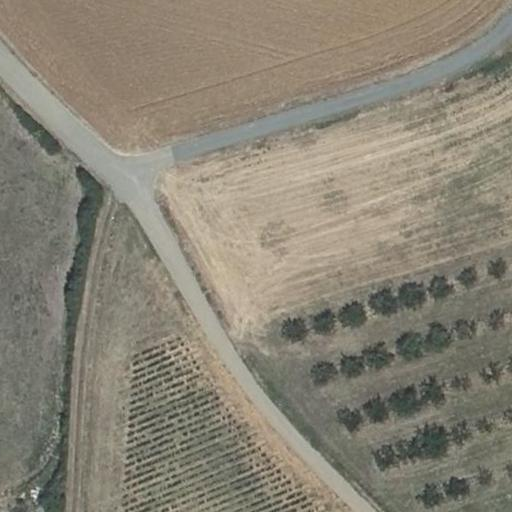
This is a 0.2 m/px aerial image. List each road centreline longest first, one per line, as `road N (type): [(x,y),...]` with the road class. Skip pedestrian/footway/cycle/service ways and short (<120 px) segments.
road 1 (unclassified): [(511,18),(475,53),(384,91),(123,173)]
road 2 (unclassified): [(123,173),(226,355),(370,511)]
road 3 (unclassified): [(71,511),(79,374),(123,173)]
road 4 (unclassified): [(123,173),(0,54)]
